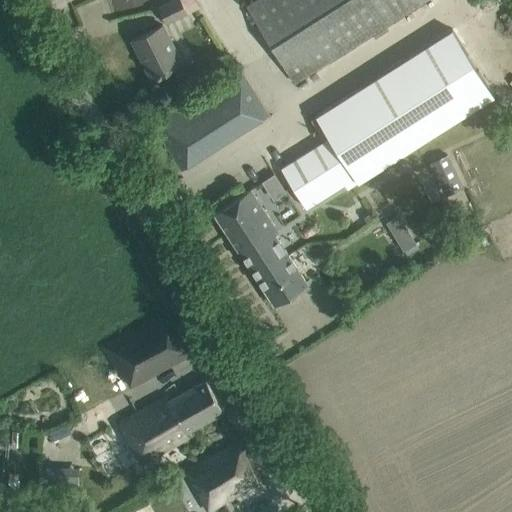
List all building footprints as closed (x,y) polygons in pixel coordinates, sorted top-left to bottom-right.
[(165,23),(197,8),(193,0),(171,0),(157,7),(165,23)] [(254,0),(247,5),(296,84),(426,0),(254,0)] [(180,63),(162,25),(133,39),(133,40),(136,39),(142,50),(139,51),(151,77),(158,74),(159,75),(180,63)] [(494,96),(492,93),(451,28),(316,115),(330,137),(359,182),(494,96)] [(241,72),(172,115),(155,125),(181,167),(267,113),(241,72)] [(359,182),(330,137),(321,143),(320,142),(281,167),(307,207),(344,183),(348,189),(359,182)] [(449,152),(431,161),(447,194),(465,186),(449,152)] [(275,172),(263,180),(268,188),(281,180),(275,172)] [(251,188),(231,201),(214,212),(275,304),(307,283),(274,232),(278,229),(251,188)] [(392,217),(382,202),(372,209),(382,224),(392,217)] [(196,352),(172,311),(170,309),(102,349),(119,378),(124,375),(133,389),(196,352)] [(206,379),(168,400),(186,432),(224,410),(206,379)] [(186,432),(168,400),(166,396),(149,406),(120,422),(142,461),(188,436),(186,432)] [(262,481),(242,438),(184,470),(207,511),(262,481)] [(40,463),(38,483),(54,485),(56,465),(40,463)] [(183,498),(176,485),(176,486),(173,481),(162,487),(164,492),(171,505),(183,498)]
